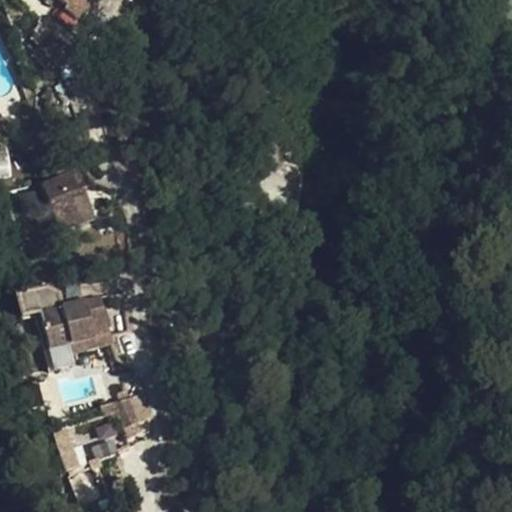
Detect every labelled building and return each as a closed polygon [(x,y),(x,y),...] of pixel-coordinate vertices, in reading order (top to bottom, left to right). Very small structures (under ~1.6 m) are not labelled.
[(67,60),(68,53),(49,34),(33,56),(65,80),(68,74),(67,60)] [(6,120),(0,122),(0,138),(11,134),(6,120)] [(73,174),(37,187),(56,235),(91,222),(73,174)] [(95,300),(76,304),(93,311),(98,309),(95,300)] [(93,311),(76,304),(35,315),(43,350),(65,345),(68,354),(92,349),(86,324),(83,314),(93,311)] [(99,314),(93,311),(83,314),(86,324),(100,319),(99,314)] [(132,423),(121,402),(105,411),(116,431),(132,423)] [(89,460),(73,425),(52,434),(68,470),(89,460)] [(116,440),(92,442),(94,458),(117,456),(116,440)]
